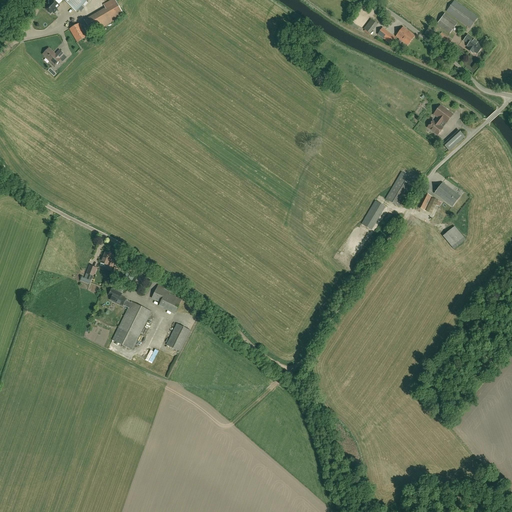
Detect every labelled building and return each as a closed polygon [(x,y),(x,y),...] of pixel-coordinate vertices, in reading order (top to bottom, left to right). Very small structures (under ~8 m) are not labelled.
[(63,0),(64,0),(76,11),(86,0),(55,0),(55,1),(54,0),(50,0),(49,1),(48,1),(45,4),(46,5),(43,8),(50,14),(52,12),(54,14),(58,9),(57,8),(60,5),(59,5),(63,0)] [(105,8),(84,20),(92,34),(124,15),(116,1),(115,0),(110,0),(103,4),(105,8)] [(469,29),(478,17),(454,0),(446,12),(469,29)] [(449,34),(458,23),(445,13),(437,24),(449,34)] [(370,34),(377,24),(371,19),(364,29),(370,34)] [(77,43),(78,42),(87,36),(79,23),(69,29),(77,43)] [(403,27),(396,36),(408,45),(414,36),(403,27)] [(383,28),(378,34),(390,44),(395,38),(383,28)] [(432,38),(435,33),(427,29),(425,34),(432,38)] [(442,33),(435,41),(446,49),(452,40),(442,33)] [(483,45),(468,35),(464,40),(469,43),(467,46),(469,47),(467,49),(473,52),(474,50),(478,53),(483,45)] [(60,59),(64,54),(60,50),(56,55),(49,48),(43,54),(55,65),(60,59)] [(50,68),(48,71),(54,76),(56,74),(50,68)] [(440,105),(433,115),(438,119),(435,123),(432,121),(431,123),(430,123),(428,125),(428,126),(427,128),(437,135),(453,115),(440,105)] [(444,145),(449,151),(464,137),(459,131),(444,145)] [(415,180),(402,173),(386,199),(399,207),(415,180)] [(459,195),(453,191),(442,183),(434,194),(452,207),(460,196),(459,195)] [(431,214),(438,201),(432,198),(432,197),(422,192),(415,206),(426,211),(425,212),(431,214)] [(375,216),(373,215),(374,215),(370,213),(364,223),(369,227),(375,216)] [(454,250),(466,240),(454,226),(443,236),(454,250)] [(103,258),(101,262),(107,265),(106,268),(111,270),(114,264),(110,262),(113,255),(112,255),(112,254),(112,253),(109,252),(108,252),(108,253),(106,252),(103,258)] [(94,277),(97,268),(89,265),(86,274),(88,275),(86,280),(91,282),(93,276),(94,277)] [(158,285),(152,298),(161,303),(160,303),(176,311),(182,300),(169,294),(171,292),(158,285)] [(112,340),(132,350),(151,311),(131,301),(131,302),(126,300),(126,299),(120,296),(121,294),(111,289),(109,294),(112,296),(110,300),(122,306),(123,305),(128,308),(112,340)] [(190,330),(177,324),(167,345),(180,352),(190,330)]
